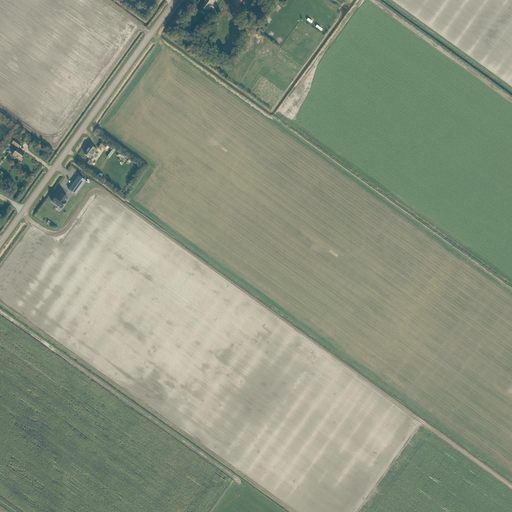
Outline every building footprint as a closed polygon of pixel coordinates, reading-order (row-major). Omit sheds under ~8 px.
[(202,7),(200,10),(205,13),(207,11),(210,13),(213,9),(211,7),(215,0),(205,0),(201,7),(202,7)] [(14,140),(12,143),(12,144),(16,146),(12,151),(14,152),(12,156),(13,156),(13,159),(16,158),(21,162),(23,158),(22,157),(24,154),(17,149),(18,148),(20,145),(14,140)] [(91,146),(85,155),(90,159),(92,156),(96,158),(98,155),(95,153),(97,150),(91,146)] [(78,176),(68,190),(75,195),(85,181),(78,176)] [(59,198),(56,196),(52,202),(61,209),(66,203),(65,202),(68,198),(61,194),(62,195),(59,198)]
